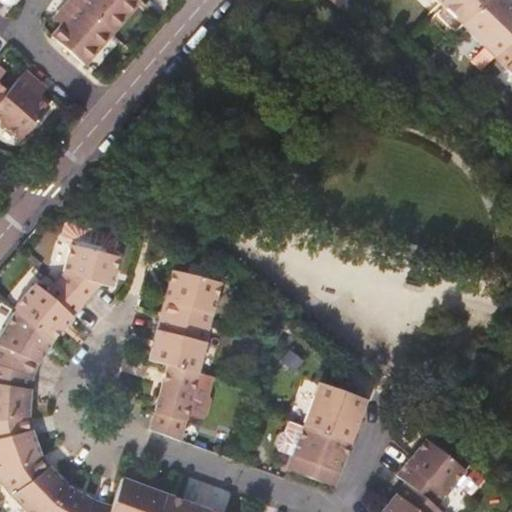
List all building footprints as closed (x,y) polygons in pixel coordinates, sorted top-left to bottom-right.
[(115,33),(76,0),(68,0),(61,9),(69,16),(63,24),(53,35),(87,65),(115,33)] [(76,0),(115,33),(142,0),(76,0)] [(461,23),(438,0),(437,1),(431,8),(454,30),(461,23)] [(438,0),(461,23),(483,0),(438,0)] [(511,3),(508,0),(483,0),(461,23),(495,55),(511,37),(511,3)] [(69,16),(61,9),(54,17),(63,24),(69,16)] [(511,37),(495,55),(511,72),(511,37)] [(10,89),(0,100),(0,121),(21,140),(51,106),(39,96),(47,87),(27,69),(10,89)] [(0,100),(10,89),(0,80),(0,78),(2,76),(0,74),(0,100)] [(120,236),(65,222),(60,240),(70,243),(63,273),(55,282),(82,305),(100,284),(112,286),(119,256),(114,255),(120,236)] [(182,265),(179,273),(192,276),(194,268),(182,265)] [(170,271),(159,315),(208,327),(219,283),(192,276),(179,273),(170,271)] [(418,278),(403,275),(399,286),(417,291),(419,286),(416,285),(418,278)] [(82,305),(55,282),(46,292),(34,282),(12,306),(15,309),(51,340),(82,305)] [(51,340),(15,309),(0,330),(0,365),(33,376),(35,368),(40,358),(51,340)] [(208,327),(159,315),(148,362),(166,366),(197,374),(208,327)] [(302,362),(272,337),(270,343),(285,355),(282,359),(296,370),(302,362)] [(33,376),(0,365),(0,419),(28,416),(29,389),(33,376)] [(197,374),(166,366),(155,412),(151,430),(181,441),(187,416),(197,374)] [(210,377),(197,374),(187,416),(198,419),(205,416),(209,402),(206,395),(210,377)] [(365,399),(318,383),(304,426),(350,442),(365,399)] [(28,416),(0,419),(0,477),(41,455),(31,430),(28,416)] [(277,447),(278,452),(293,457),(304,426),(288,421),(285,432),(281,435),(277,447)] [(350,442),(304,426),(293,457),(288,471),(334,487),(350,442)] [(423,440),(395,475),(404,481),(435,507),(463,472),(423,440)] [(41,455),(0,477),(0,481),(9,497),(23,511),(47,511),(67,486),(52,470),(41,455)] [(111,508),(109,511),(157,511),(162,499),(164,494),(135,483),(122,477),(120,483),(111,508)] [(441,511),(435,507),(404,481),(379,511),(441,511)] [(67,486),(47,511),(109,511),(111,508),(88,499),(67,486)] [(178,499),(164,494),(162,499),(176,504),(178,499)] [(176,504),(162,499),(157,511),(190,511),(193,504),(178,499),(176,504)]
